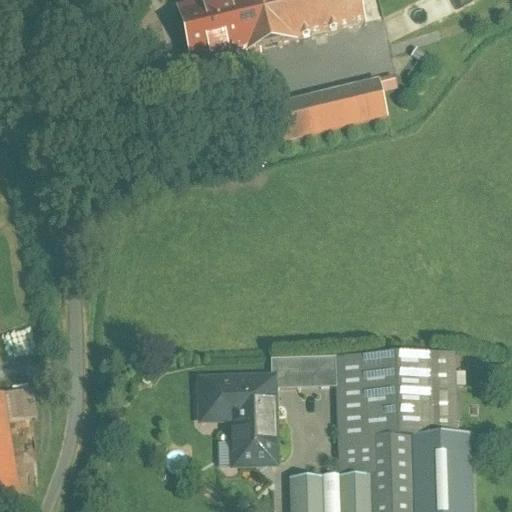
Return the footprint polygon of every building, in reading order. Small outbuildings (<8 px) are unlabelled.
[(232,0),(246,55),(247,56),(297,44),(296,43),(285,0),(232,0)] [(285,0),(296,43),(366,26),(359,0),(285,0)] [(233,1),(180,14),(194,68),(246,55),(233,1)] [(380,85),(362,89),(371,124),(388,119),(380,85)] [(362,89),(270,111),(278,146),(371,124),(362,89)] [(455,359),(336,362),(337,393),(337,397),(339,482),(291,483),(291,511),(471,511),(470,441),(457,441),(455,359)] [(336,362),(321,363),(322,393),(337,393),(336,362)] [(321,363),(270,364),(270,382),(275,382),(275,394),(322,393),(321,363)] [(195,384),(197,430),(229,429),(230,471),(277,470),(275,394),(275,382),(270,382),(195,384)] [(33,394),(3,399),(7,428),(38,423),(33,394)] [(3,399),(0,399),(0,508),(20,505),(7,428),(3,399)]
